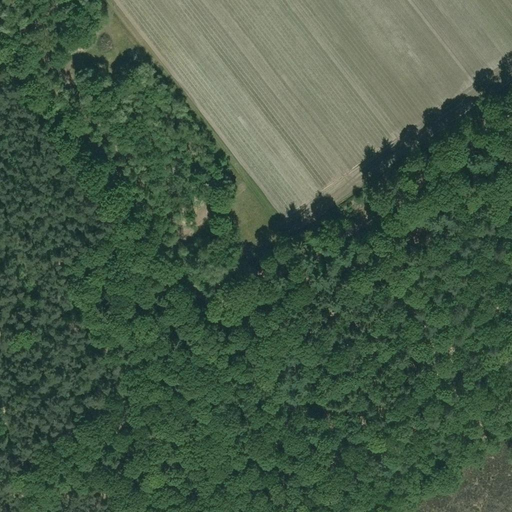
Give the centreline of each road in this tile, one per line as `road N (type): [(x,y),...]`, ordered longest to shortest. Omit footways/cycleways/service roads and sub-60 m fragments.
road 1 (track): [(357,511),(314,436),(0,25)]
road 2 (track): [(228,323),(511,115)]
